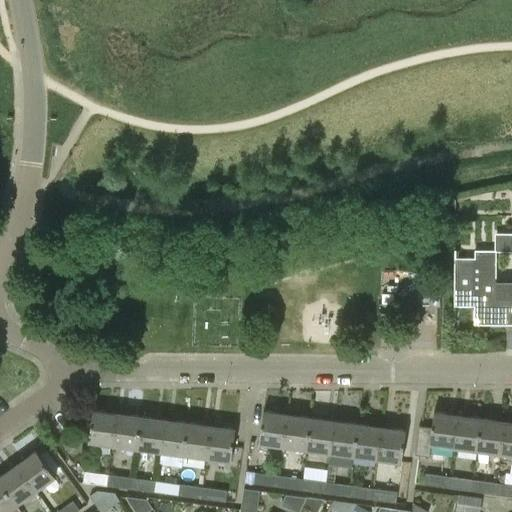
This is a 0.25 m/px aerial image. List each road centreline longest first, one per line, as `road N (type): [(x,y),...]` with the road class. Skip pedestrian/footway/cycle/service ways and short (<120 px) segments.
road 1 (residential): [(511,376),(64,366)]
road 2 (residential): [(0,267),(26,195),(33,121),(16,0)]
